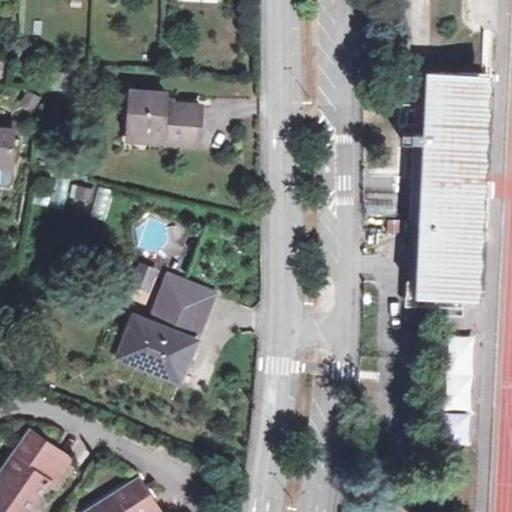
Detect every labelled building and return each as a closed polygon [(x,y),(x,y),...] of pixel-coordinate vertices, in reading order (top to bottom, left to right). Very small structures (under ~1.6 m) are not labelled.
[(426,71),(419,219),(415,296),(470,298),(481,73),(426,71)] [(481,73),(470,298),(479,299),(489,73),(481,73)] [(131,92),(129,129),(162,131),(162,141),(197,142),(199,106),(166,103),(166,93),(131,92)] [(0,165),(9,166),(12,123),(0,121),(0,165)] [(128,139),(162,141),(162,131),(129,129),(128,139)] [(9,166),(0,165),(0,180),(4,181),(9,176),(9,166)] [(51,204),(62,206),(68,180),(57,177),(51,204)] [(404,295),(415,296),(419,219),(407,218),(404,295)] [(132,291),(151,294),(156,265),(137,262),(132,291)] [(134,315),(120,350),(136,357),(134,363),(179,381),(215,295),(168,276),(150,321),(134,315)] [(117,356),(134,363),(136,357),(120,350),(117,356)] [(15,464),(10,460),(0,473),(0,489),(1,491),(6,508),(22,505),(29,510),(33,505),(41,503),(38,488),(46,478),(55,485),(74,459),(31,429),(18,448),(20,459),(15,464)] [(18,448),(10,460),(15,464),(20,459),(18,448)] [(113,505),(108,498),(86,511),(162,511),(140,477),(119,491),(119,501),(113,505)] [(119,491),(108,498),(113,505),(119,501),(119,491)]
